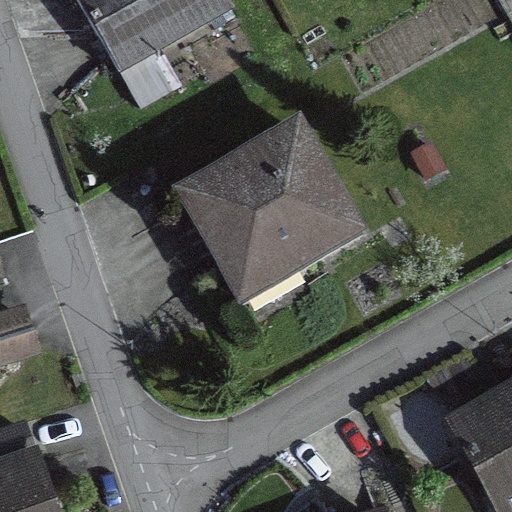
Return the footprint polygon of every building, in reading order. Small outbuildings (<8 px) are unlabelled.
[(227,0),(76,0),(141,111),(181,88),(162,54),(234,12),(227,0)] [(302,117),(173,193),(241,309),(249,305),(255,314),(306,284),(300,275),(371,234),(302,117)] [(411,155),(427,183),(447,171),(431,143),(411,155)] [(0,374),(45,359),(27,304),(0,313),(0,374)] [(511,511),(511,392),(448,429),(494,511),(511,511)] [(0,511),(60,511),(39,450),(0,462),(0,511)]
